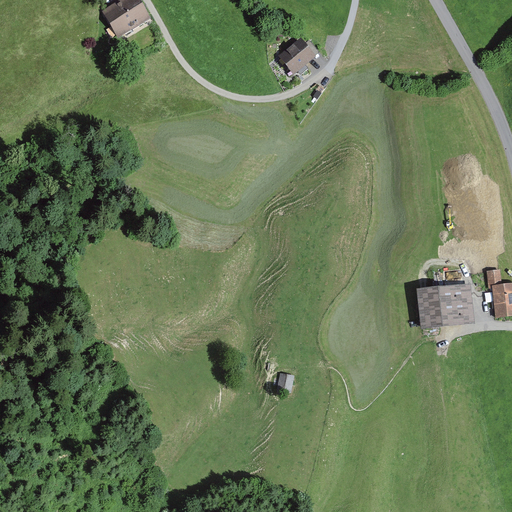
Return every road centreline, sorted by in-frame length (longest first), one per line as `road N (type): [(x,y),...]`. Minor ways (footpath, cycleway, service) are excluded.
road 1 (unclassified): [(356,0),(343,41),(319,75),(295,92),(259,98),(194,75),(145,0)]
road 2 (tertiary): [(436,0),(511,153)]
